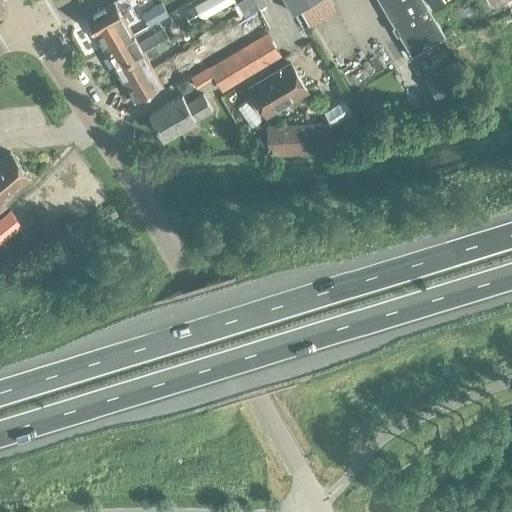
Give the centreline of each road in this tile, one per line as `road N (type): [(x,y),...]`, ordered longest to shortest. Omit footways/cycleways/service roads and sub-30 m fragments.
road 1 (unclassified): [(315,502),(144,191),(26,25)]
road 2 (motorway): [(0,437),(511,279)]
road 3 (motorway): [(511,227),(0,385)]
